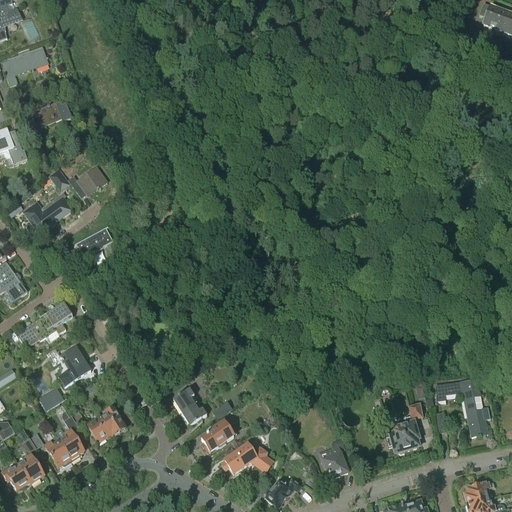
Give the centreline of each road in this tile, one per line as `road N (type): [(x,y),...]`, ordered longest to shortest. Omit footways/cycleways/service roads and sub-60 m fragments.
road 1 (track): [(218,193),(288,262),(373,318),(437,350),(511,373)]
road 2 (track): [(511,151),(218,193)]
road 3 (residential): [(152,463),(165,442),(78,287),(70,279),(48,292)]
road 4 (track): [(106,0),(182,192)]
road 5 (track): [(206,152),(99,326)]
road 6 (track): [(212,0),(206,152)]
